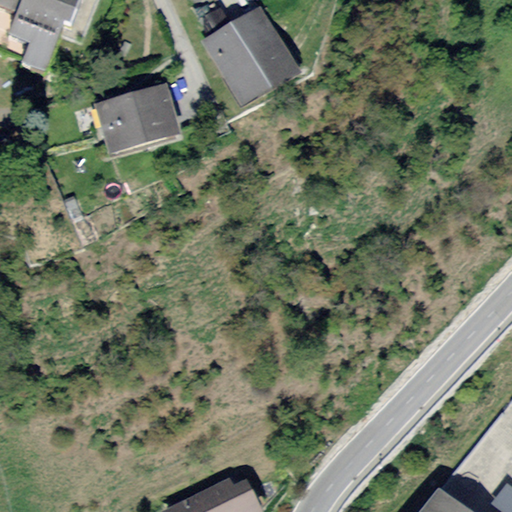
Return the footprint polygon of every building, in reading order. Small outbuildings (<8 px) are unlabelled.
[(0,0),(0,11),(17,19),(9,40),(31,49),(23,69),(43,77),(64,25),(69,28),(80,0),(0,0)] [(298,76),(258,9),(200,43),(241,110),(298,76)] [(165,87),(94,105),(107,156),(178,138),(165,87)] [(511,511),(511,399),(422,511),(511,511)] [(253,511),(239,482),(174,511),(253,511)]
